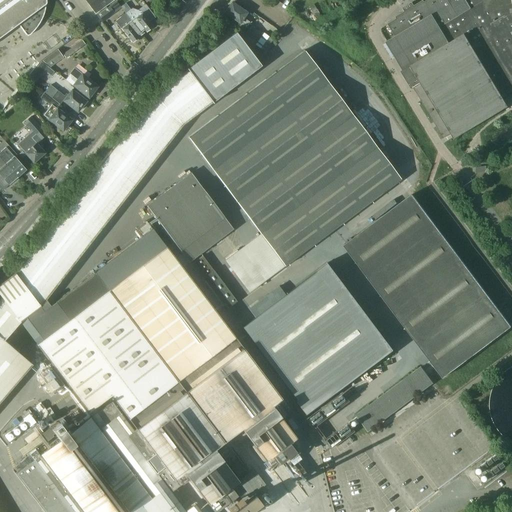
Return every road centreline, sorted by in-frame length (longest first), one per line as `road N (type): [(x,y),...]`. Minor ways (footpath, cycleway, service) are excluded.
road 1 (residential): [(466,181),(373,35),(376,19),(396,0)]
road 2 (tertiary): [(0,250),(132,87)]
